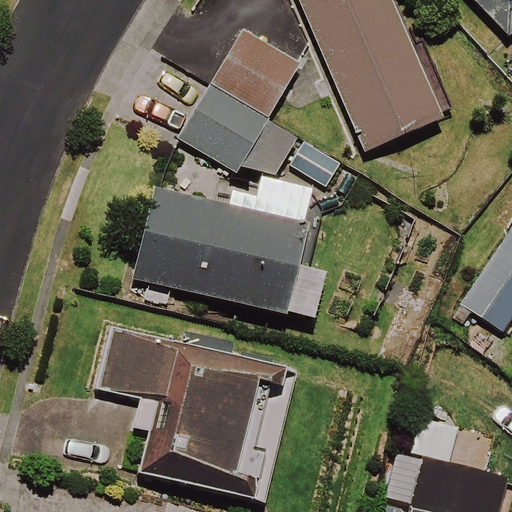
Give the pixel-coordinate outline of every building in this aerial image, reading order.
[(380,0),(294,0),(362,155),(434,123),(380,0)] [(511,34),(511,0),(462,0),(501,44),(511,34)] [(300,72),(238,36),(208,88),(270,123),(300,72)] [(261,123),(202,92),(173,147),(232,178),(261,123)] [(320,279),(310,277),(322,219),(305,215),(309,199),(228,181),(220,217),(148,202),(130,287),(310,326),(320,279)] [(511,312),(511,234),(503,228),(456,304),(500,332),(511,312)] [(457,268),(411,261),(398,341),(444,348),(457,268)] [(291,376),(109,333),(94,394),(137,404),(130,435),(144,439),(134,481),(259,510),(291,376)] [(415,467),(406,511),(492,511),(498,482),(415,467)]
